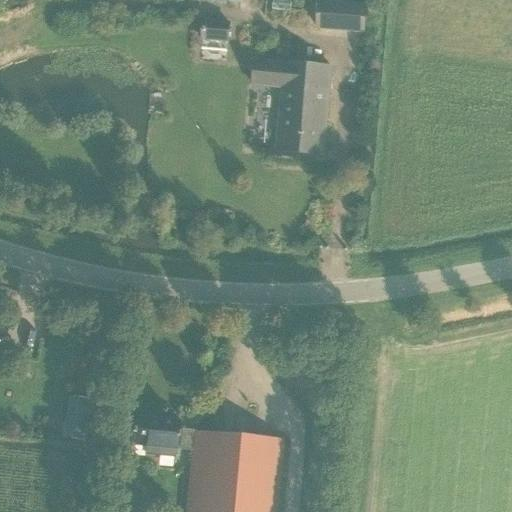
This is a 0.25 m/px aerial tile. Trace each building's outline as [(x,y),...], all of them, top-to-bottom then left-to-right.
[(318,29),(367,33),(369,4),(320,0),(318,29)] [(203,20),(201,40),(229,43),(231,23),(203,20)] [(278,151),(326,155),(334,65),(258,58),(255,84),(284,87),(278,151)] [(90,401),(70,398),(64,437),(84,440),(90,401)] [(134,414),(131,444),(147,446),(146,454),(176,456),(176,451),(191,453),(186,511),(278,511),(285,441),(182,432),(183,419),(134,414)]
